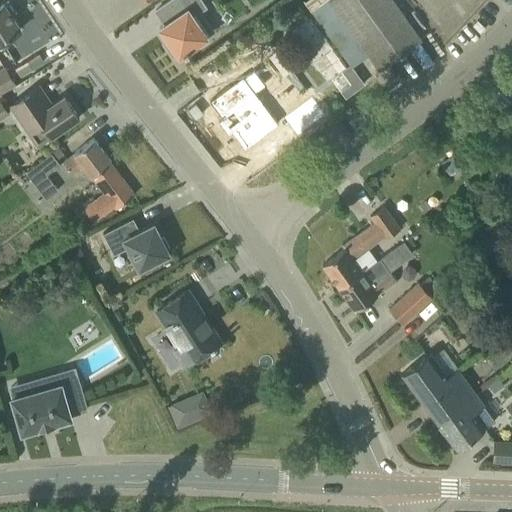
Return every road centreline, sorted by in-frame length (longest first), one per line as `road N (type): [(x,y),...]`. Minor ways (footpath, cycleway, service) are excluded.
road 1 (secondary): [(0,487),(156,476),(392,485)]
road 2 (residential): [(262,240),(511,26)]
road 3 (residential): [(262,240),(158,120),(70,0)]
road 4 (residential): [(392,485),(262,240)]
road 5 (secondary): [(511,490),(392,485)]
